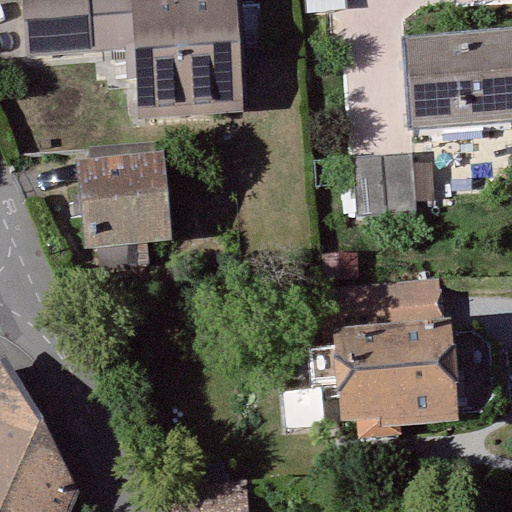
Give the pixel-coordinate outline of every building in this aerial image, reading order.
[(248,123),(240,0),(219,0),(160,4),(160,0),(23,0),(28,61),(138,54),(143,130),(248,123)] [(511,135),(511,44),(408,52),(414,143),(511,135)] [(419,218),(415,159),(355,163),(359,222),(419,218)] [(175,254),(167,165),(80,173),(88,262),(175,254)] [(359,258),(322,259),(323,284),(359,283),(359,258)] [(462,439),(454,336),(445,339),(440,284),(322,294),(326,350),(341,349),(348,441),(384,438),(385,446),(462,439)] [(0,511),(78,511),(82,504),(6,369),(0,380),(0,511)] [(251,511),(250,488),(161,494),(169,511),(251,511)]
